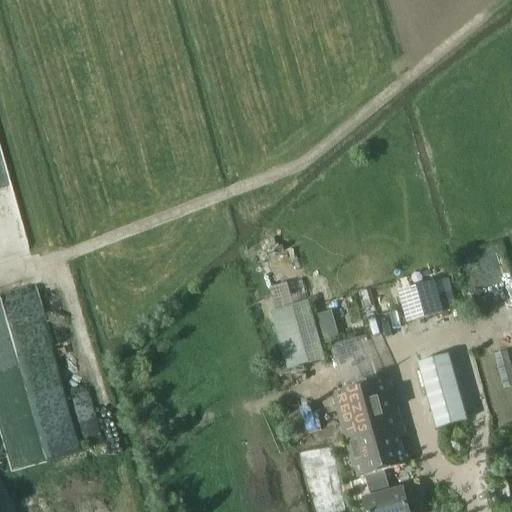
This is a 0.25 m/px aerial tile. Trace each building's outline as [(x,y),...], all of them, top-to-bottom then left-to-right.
[(399,293),(407,324),(443,315),(439,297),(435,284),(399,293)] [(452,293),(439,297),(443,315),(457,311),(452,293)] [(417,364),(436,430),(468,421),(449,355),(417,364)] [(370,498),(371,498),(390,493),(385,472),(408,466),(401,440),(406,439),(390,378),(332,394),(355,480),(365,478),(370,498)] [(409,511),(403,489),(390,493),(371,498),(370,498),(364,500),(367,511),(409,511)]
